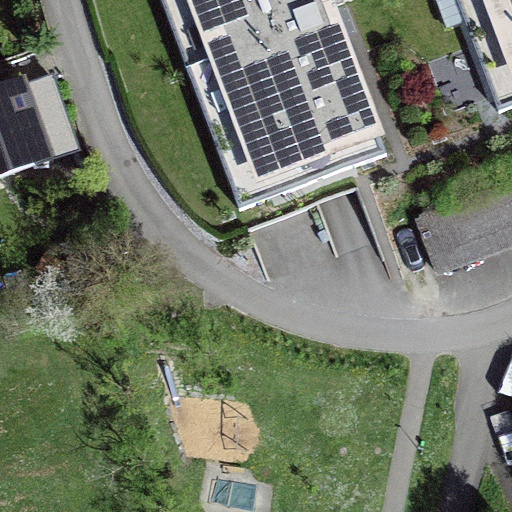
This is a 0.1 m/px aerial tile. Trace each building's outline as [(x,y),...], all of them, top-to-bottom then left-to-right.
[(159,0),(239,215),(391,159),(331,0),(159,0)] [(493,100),(498,112),(511,107),(511,0),(434,0),(446,32),(465,25),(472,44),(458,49),(478,105),(493,100)] [(0,174),(37,161),(40,168),(75,156),(62,117),(48,81),(0,97),(0,174)] [(433,277),(511,247),(511,180),(411,218),(433,277)] [(72,288),(110,276),(97,237),(59,250),(72,288)]
